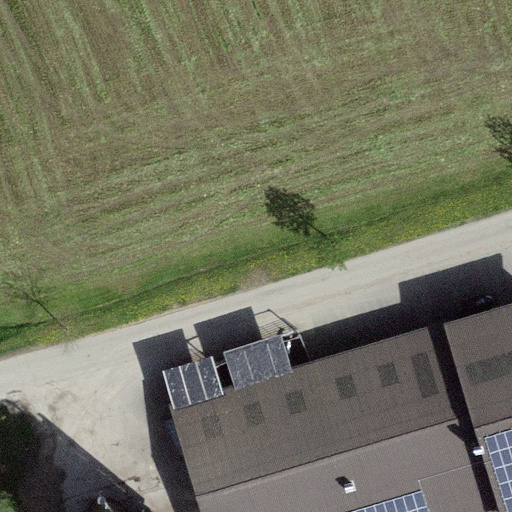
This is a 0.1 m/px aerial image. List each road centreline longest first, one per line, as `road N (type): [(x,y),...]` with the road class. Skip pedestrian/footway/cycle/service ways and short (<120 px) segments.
road 1 (unclassified): [(511,221),(0,377)]
road 2 (unknown): [(50,361),(39,511)]
